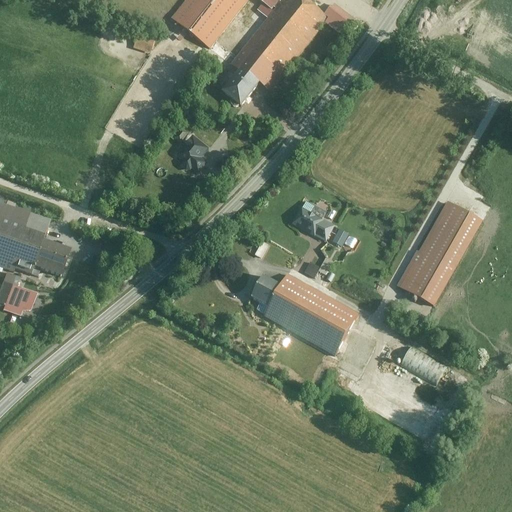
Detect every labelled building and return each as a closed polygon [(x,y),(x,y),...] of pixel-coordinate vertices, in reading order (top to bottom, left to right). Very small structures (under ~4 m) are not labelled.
[(190,0),(176,20),(212,48),(248,0),(190,0)] [(344,35),(356,20),(336,5),(328,15),(308,0),(287,0),(235,66),(243,72),(227,92),(247,108),(266,84),(274,90),(328,23),(344,35)] [(262,0),(251,15),(259,22),(269,9),(273,12),(282,0),(262,0)] [(140,35),(136,48),(151,54),(156,40),(140,35)] [(212,151),(196,138),(180,158),(186,163),(185,165),(185,169),(191,173),(194,173),(196,170),(204,176),(211,167),(204,161),(212,151)] [(448,201),(402,286),(442,308),(488,223),(448,201)] [(304,209),(294,226),(316,238),(326,221),(304,209)] [(41,278),(43,272),(52,247),(46,245),(49,236),(0,219),(0,269),(13,274),(15,269),(41,278)] [(344,247),(351,234),(341,229),(334,243),(344,247)] [(256,256),(262,260),(271,245),(264,241),(256,256)] [(70,281),(79,256),(52,247),(43,272),(70,281)] [(320,272),(327,276),(334,262),(327,258),(322,268),(312,262),(306,273),(317,279),(320,272)] [(33,315),(40,296),(22,291),(24,286),(16,284),(18,279),(6,275),(0,294),(0,304),(6,307),(4,313),(24,319),(26,313),(33,315)] [(360,314),(289,277),(284,286),(268,277),(255,302),(269,310),(266,317),(338,355),(360,314)] [(402,368),(439,385),(449,366),(412,348),(402,368)]
